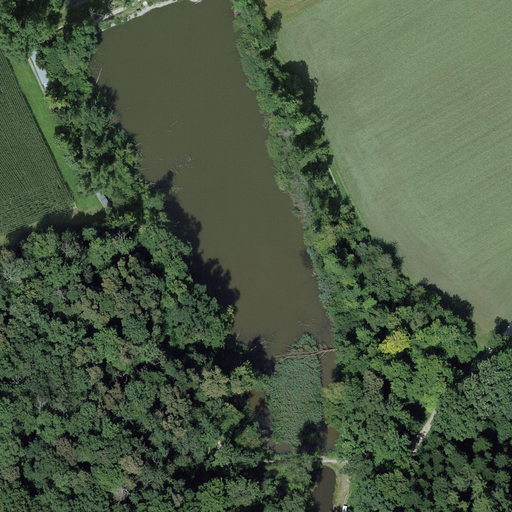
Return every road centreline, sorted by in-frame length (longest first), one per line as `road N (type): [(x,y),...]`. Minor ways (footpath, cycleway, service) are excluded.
road 1 (track): [(414,445),(351,463),(245,462),(215,454),(213,408),(198,367),(130,254)]
road 2 (track): [(130,254),(107,310),(0,338)]
road 3 (track): [(452,397),(414,445),(399,511)]
